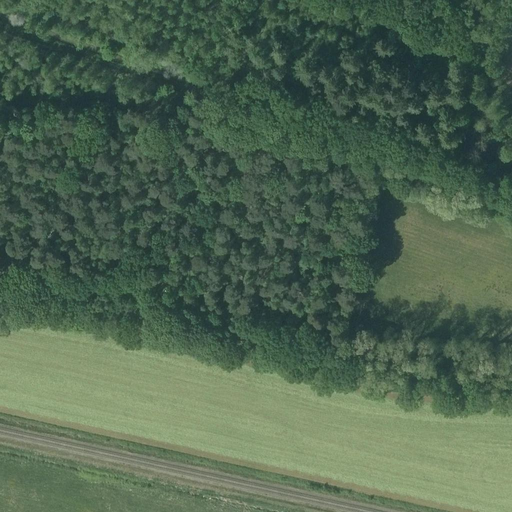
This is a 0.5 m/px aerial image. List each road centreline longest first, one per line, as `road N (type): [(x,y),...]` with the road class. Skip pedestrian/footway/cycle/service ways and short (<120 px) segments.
road 1 (track): [(0,16),(511,195)]
road 2 (track): [(225,61),(511,166)]
